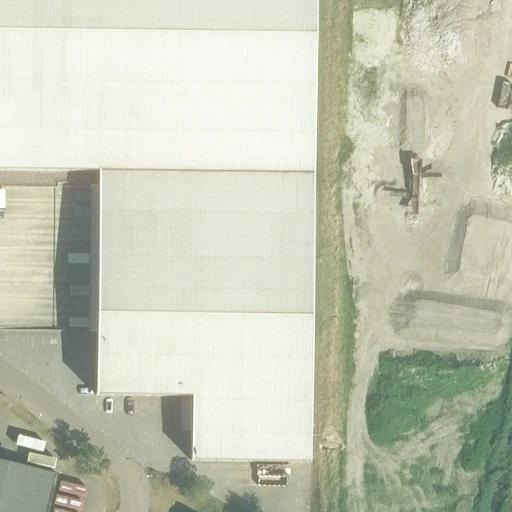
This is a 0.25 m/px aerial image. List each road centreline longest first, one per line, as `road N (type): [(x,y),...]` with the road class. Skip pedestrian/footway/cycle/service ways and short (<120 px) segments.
road 1 (residential): [(511,430),(204,435),(162,448),(133,484)]
road 2 (unclassified): [(133,484),(121,465),(0,374)]
